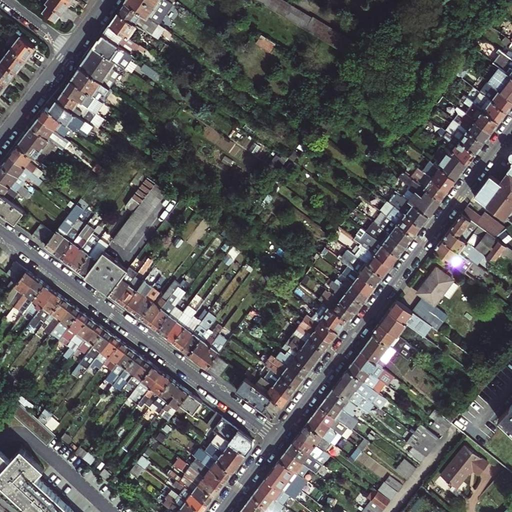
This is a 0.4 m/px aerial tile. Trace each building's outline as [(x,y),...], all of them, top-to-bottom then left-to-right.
[(71,0),(70,0),(47,0),(47,1),(49,3),(43,12),(56,21),(64,10),(71,0)] [(171,2),(168,0),(129,0),(128,3),(160,24),(174,4),(171,2)] [(259,0),(308,29),(315,18),(284,0),(259,0)] [(165,28),(160,24),(128,3),(128,4),(125,9),(121,13),(139,26),(149,32),(158,39),(165,28)] [(117,20),(113,26),(130,38),(139,26),(121,13),(117,20)] [(316,34),(324,21),(315,17),(315,18),(308,29),(316,34)] [(326,39),(333,27),(329,24),(324,21),(316,34),(326,39)] [(109,31),(106,37),(133,55),(135,56),(142,46),(130,38),(113,26),(109,31)] [(335,45),(342,33),(333,27),(326,39),(335,45)] [(12,47),(27,59),(33,51),(36,47),(16,32),(7,44),(12,47)] [(344,50),(351,38),(342,33),(335,45),(344,50)] [(277,44),(262,34),(257,42),(271,52),(277,44)] [(101,43),(97,49),(118,64),(124,68),(133,55),(106,37),(101,43)] [(353,55),(360,43),(351,38),(344,50),(353,55)] [(368,48),(360,43),(353,55),(360,60),(368,48)] [(23,63),(27,59),(12,47),(2,60),(17,71),(23,63)] [(118,64),(97,49),(90,60),(84,70),(102,83),(109,88),(124,68),(118,64)] [(487,55),(502,66),(511,73),(511,61),(510,64),(506,61),(491,50),(487,55)] [(17,71),(2,60),(0,62),(0,76),(8,83),(15,75),(17,71)] [(161,74),(145,63),(141,69),(157,80),(161,74)] [(474,69),(466,63),(459,75),(466,80),(474,69)] [(511,73),(502,66),(491,81),(495,85),(511,97),(511,73)] [(75,82),(101,100),(105,94),(97,89),(102,83),(84,70),(79,76),(75,82)] [(0,76),(0,93),(6,86),(8,83),(0,76)] [(491,92),(495,85),(491,81),(483,92),(486,94),(489,90),(491,92)] [(101,100),(75,82),(71,87),(67,93),(97,113),(104,103),(101,100)] [(486,94),(488,96),(509,111),(511,107),(511,97),(495,85),(491,92),(489,90),(486,94)] [(484,102),(488,96),(486,94),(483,92),(476,102),(478,104),(482,100),(484,102)] [(97,113),(67,93),(63,98),(60,102),(78,115),(84,119),(90,124),(97,113)] [(471,105),(467,111),(468,112),(471,114),(478,119),(494,131),(498,125),(502,121),(478,104),(475,102),(468,96),(465,100),(471,105)] [(482,100),(478,104),(502,121),(505,116),(509,111),(488,96),(484,102),(482,100)] [(84,119),(78,115),(60,102),(56,107),(52,112),(68,124),(71,119),(80,125),(84,119)] [(45,114),(41,119),(48,124),(47,126),(64,138),(72,127),(68,124),(52,112),(48,109),(45,114)] [(460,112),(455,118),(460,122),(464,124),(486,141),(491,135),(494,131),(478,119),(471,114),(468,112),(467,111),(464,114),(460,112)] [(455,118),(447,129),(449,131),(453,133),(478,152),(482,146),(486,141),(464,124),(460,122),(455,118)] [(48,124),(41,119),(37,124),(33,129),(56,146),(60,148),(67,140),(64,138),(47,126),(48,124)] [(447,129),(443,126),(439,131),(452,140),(448,145),(449,146),(471,162),(475,156),(478,152),(453,133),(449,131),(447,129)] [(26,138),(19,147),(34,159),(40,163),(51,148),(53,150),(56,146),(33,129),(26,138)] [(449,146),(442,156),(463,172),(467,167),(471,162),(449,146)] [(34,159),(19,147),(17,150),(15,152),(12,157),(19,162),(18,164),(26,170),(27,168),(32,172),(40,178),(43,174),(35,168),(30,164),(34,159)] [(463,172),(442,156),(437,163),(458,179),(463,172)] [(19,162),(12,157),(8,162),(4,167),(24,182),(28,177),(40,185),(43,180),(40,178),(32,172),(27,168),(26,170),(18,164),(19,162)] [(437,172),(434,177),(450,189),(455,183),(458,179),(437,163),(432,159),(428,165),(430,166),(437,172)] [(129,171),(133,167),(124,161),(121,165),(129,171)] [(437,172),(430,166),(426,171),(434,177),(437,172)] [(511,166),(510,170),(511,170),(503,181),(493,173),(477,195),(507,217),(511,210),(511,166)] [(1,171),(0,172),(0,177),(4,182),(3,183),(11,189),(12,188),(24,197),(29,191),(22,185),(24,182),(4,167),(1,171)] [(137,177),(140,172),(133,167),(129,171),(137,177)] [(413,177),(415,178),(443,199),(447,194),(449,190),(450,189),(434,177),(426,171),(421,167),(413,177)] [(437,207),(443,199),(415,178),(413,177),(404,170),(400,176),(411,184),(408,187),(409,188),(404,195),(406,197),(408,198),(411,201),(430,215),(437,207)] [(144,183),(149,178),(140,172),(137,177),(144,183)] [(4,182),(0,177),(0,193),(5,197),(7,194),(28,209),(32,203),(24,197),(12,188),(11,189),(3,183),(4,182)] [(149,178),(144,183),(127,207),(135,213),(158,183),(149,178)] [(122,230),(114,241),(126,249),(169,193),(158,183),(135,213),(122,230)] [(391,201),(392,202),(396,205),(398,206),(401,208),(423,225),(427,220),(430,215),(411,201),(408,198),(406,197),(404,195),(398,191),(391,201)] [(27,213),(5,197),(0,193),(0,212),(18,226),(27,213)] [(382,210),(385,212),(392,202),(390,200),(382,210)] [(365,202),(359,209),(363,211),(368,205),(365,202)] [(392,202),(385,212),(387,214),(388,215),(416,235),(420,229),(423,225),(401,208),(398,206),(396,205),(392,202)] [(474,219),(481,225),(497,237),(509,227),(487,211),(482,215),(469,205),(464,212),(474,219)] [(63,226),(47,248),(51,251),(55,253),(74,228),(76,225),(80,220),(81,218),(86,211),(81,207),(66,228),(63,226)] [(377,222),(379,223),(387,213),(385,212),(382,210),(375,220),(377,221),(377,222)] [(469,241),(485,253),(497,262),(508,246),(497,237),(481,225),(474,219),(464,212),(458,220),(452,228),(469,241)] [(387,213),(379,223),(408,245),(412,240),(416,235),(388,215),(387,214),(387,213)] [(74,228),(55,253),(58,256),(62,259),(74,244),(80,236),(75,233),(84,221),(81,218),(80,220),(76,225),(74,228)] [(375,220),(368,230),(374,234),(400,255),(405,249),(408,245),(379,223),(377,222),(377,221),(375,220)] [(74,244),(62,259),(66,262),(70,265),(87,242),(89,240),(94,234),(96,230),(89,224),(80,236),(74,244)] [(44,245),(53,233),(42,225),(33,238),(44,245)] [(356,237),(360,240),(368,230),(364,227),(356,237)] [(448,233),(444,238),(462,252),(465,248),(475,254),(472,259),(473,260),(475,261),(477,263),(485,253),(469,241),(452,228),(449,231),(448,233)] [(368,230),(360,240),(364,244),(366,245),(367,246),(370,248),(393,265),(397,260),(400,255),(374,234),(368,230)] [(87,242),(70,265),(73,268),(78,271),(90,255),(102,240),(94,234),(89,240),(87,242)] [(339,241),(335,238),(328,248),(332,251),(339,241)] [(482,272),(485,269),(444,238),(440,243),(436,249),(467,273),(473,265),(482,272)] [(90,255),(78,271),(83,274),(87,278),(105,253),(111,246),(102,240),(90,255)] [(364,244),(363,243),(361,246),(363,247),(358,254),(363,258),(385,275),(389,270),(393,265),(370,248),(367,246),(366,245),(364,244)] [(349,264),(350,265),(378,285),(382,279),(385,275),(363,258),(358,254),(347,246),(339,256),(349,264)] [(510,271),(511,268),(511,248),(508,246),(497,262),(510,271)] [(470,257),(472,259),(475,254),(465,248),(462,252),(470,257)] [(123,279),(129,271),(118,263),(121,260),(117,258),(115,261),(105,253),(87,278),(91,280),(99,286),(111,295),(123,279)] [(20,284),(29,272),(18,264),(9,276),(20,284)] [(123,279),(111,295),(114,298),(118,301),(140,273),(142,270),(134,264),(132,267),(129,271),(123,279)] [(350,265),(344,274),(349,278),(371,294),(374,289),(378,285),(350,265)] [(312,278),(318,269),(315,266),(308,275),(312,278)] [(424,297),(413,311),(438,330),(449,316),(438,308),(447,296),(456,285),(458,283),(438,268),(429,280),(419,292),(424,297)] [(29,272),(20,284),(13,293),(7,301),(15,307),(25,294),(26,294),(32,286),(31,285),(36,277),(33,275),(29,272)] [(140,273),(118,301),(121,303),(126,307),(138,291),(145,282),(147,279),(140,273)] [(145,282),(126,307),(129,309),(134,313),(146,297),(150,292),(153,288),(155,285),(158,282),(150,276),(147,279),(145,282)] [(19,310),(24,314),(28,309),(34,301),(46,285),(41,281),(37,277),(31,285),(32,286),(26,294),(25,294),(15,307),(7,318),(11,322),(19,310)] [(338,284),(342,286),(364,303),(368,298),(371,294),(349,278),(345,283),(338,278),(335,282),(337,283),(338,284)] [(333,280),(327,289),(328,290),(330,292),(332,292),(335,295),(358,311),(360,308),(364,303),(342,286),(338,284),(337,283),(335,282),(333,280)] [(146,297),(134,313),(139,316),(142,319),(154,303),(166,288),(158,282),(155,285),(153,288),(150,292),(146,297)] [(28,309),(37,316),(38,313),(43,307),(44,308),(50,299),(48,298),(54,291),(50,288),(46,285),(34,301),(28,309)] [(447,296),(452,300),(461,289),(456,285),(447,296)] [(168,302),(150,325),(154,328),(158,331),(170,315),(177,306),(187,292),(180,286),(172,296),(168,302)] [(328,290),(321,299),(325,302),(328,304),(331,306),(349,319),(351,321),(355,316),(358,311),(335,295),(332,292),(330,292),(328,290)] [(32,322),(38,326),(43,320),(46,322),(52,314),(64,298),(61,296),(54,291),(48,298),(50,299),(44,308),(43,307),(38,313),(37,316),(32,322)] [(44,329),(51,334),(56,327),(61,320),(63,321),(69,313),(67,311),(72,304),(68,301),(64,298),(52,314),(46,322),(48,324),(44,329)] [(150,325),(168,302),(164,298),(158,306),(154,303),(143,319),(146,322),(150,325)] [(430,325),(398,300),(395,304),(390,310),(422,335),(424,337),(426,334),(424,332),(430,325)] [(323,317),(331,306),(328,304),(325,302),(317,313),(323,317)] [(170,315),(158,331),(161,333),(166,337),(183,314),(184,312),(187,309),(190,305),(187,303),(184,307),(179,303),(177,306),(170,315)] [(60,341),(70,327),(82,311),(77,308),(72,304),(67,311),(69,313),(63,321),(61,320),(56,327),(51,334),(60,341)] [(183,314),(166,337),(169,339),(174,343),(192,320),(198,312),(190,305),(187,309),(184,312),(183,314)] [(349,319),(331,306),(323,317),(325,319),(340,331),(345,325),(349,319)] [(192,320),(174,343),(178,346),(182,349),(200,326),(206,317),(211,311),(206,308),(195,322),(192,320)] [(305,311),(301,317),(305,320),(316,329),(317,327),(326,334),(325,335),(332,341),(338,334),(340,332),(325,319),(323,317),(318,313),(313,309),(309,314),(305,311)] [(412,347),(422,335),(390,310),(386,315),(381,322),(398,336),(405,341),(409,344),(412,347)] [(78,333),(90,318),(86,314),(82,311),(70,327),(75,331),(70,338),(73,340),(78,333)] [(200,326),(182,349),(186,352),(190,355),(202,339),(206,335),(208,332),(219,317),(211,311),(206,317),(200,326)] [(73,353),(75,355),(81,347),(98,324),(94,321),(90,317),(78,333),(68,347),(63,354),(69,359),(73,353)] [(301,317),(294,326),(300,330),(310,338),(326,349),(330,344),(332,341),(325,335),(326,334),(317,327),(316,329),(305,320),(301,317)] [(409,360),(417,351),(412,347),(409,344),(405,341),(398,336),(381,322),(378,326),(374,332),(376,334),(390,345),(397,350),(409,360)] [(81,351),(87,355),(91,350),(95,345),(106,329),(102,326),(98,324),(81,347),(75,355),(77,356),(81,351)] [(294,326),(287,336),(290,338),(293,340),(303,348),(304,346),(311,352),(310,354),(318,360),(323,354),(326,349),(310,338),(300,330),(294,326)] [(60,341),(68,347),(73,340),(70,338),(75,331),(70,327),(60,341)] [(87,365),(90,367),(93,363),(97,358),(114,335),(110,332),(106,329),(95,345),(91,350),(87,355),(81,363),(86,367),(87,365)] [(211,345),(216,338),(219,334),(216,331),(212,335),(210,338),(206,335),(202,339),(190,355),(194,358),(199,361),(205,352),(207,354),(213,346),(211,345)] [(390,345),(376,334),(369,343),(362,352),(376,363),(383,368),(386,363),(380,358),(390,345)] [(96,365),(101,369),(105,364),(111,357),(122,341),(118,338),(114,335),(97,358),(93,363),(90,367),(93,369),(96,365)] [(287,336),(280,344),(296,356),(312,368),(315,364),(318,360),(310,354),(311,352),(304,346),(303,348),(293,340),(290,338),(287,336)] [(218,357),(221,352),(216,349),(221,342),(216,338),(211,345),(213,346),(207,354),(205,352),(199,361),(204,365),(209,369),(218,357)] [(105,364),(113,370),(130,347),(126,344),(122,341),(111,357),(105,364)] [(226,346),(221,342),(216,349),(221,352),(226,346)] [(390,345),(380,358),(386,363),(397,350),(390,345)] [(107,379),(115,385),(127,369),(138,353),(134,350),(130,347),(113,370),(107,379)] [(282,348),(276,356),(288,366),(289,364),(297,371),(296,372),(304,378),(307,374),(312,368),(296,356),(287,350),(286,352),(282,348)] [(389,386),(396,378),(383,368),(376,363),(362,352),(359,356),(355,361),(363,367),(364,365),(370,370),(370,371),(378,377),(387,384),(389,386)] [(115,385),(122,391),(124,388),(127,385),(146,359),(142,356),(138,353),(127,369),(115,385)] [(267,364),(272,368),(274,370),(282,375),(297,387),(302,382),(304,378),(296,372),(297,371),(289,364),(288,366),(276,356),(272,353),(265,363),(267,364)] [(230,365),(218,357),(209,369),(220,377),(230,365)] [(150,362),(146,359),(127,385),(124,388),(129,392),(134,386),(139,379),(142,381),(154,365),(150,362)] [(381,394),(387,384),(378,377),(370,371),(370,370),(364,365),(363,367),(355,361),(352,365),(348,370),(373,388),(381,394)] [(267,364),(260,374),(264,377),(274,384),(275,383),(283,389),(282,391),(290,397),(294,392),(297,387),(282,375),(274,370),(272,368),(267,364)] [(137,388),(130,398),(138,404),(162,371),(158,368),(154,365),(142,381),(137,388)] [(379,407),(386,398),(381,394),(373,388),(348,370),(345,374),(341,380),(349,385),(350,384),(357,388),(356,390),(374,403),(374,404),(379,407)] [(138,404),(142,408),(150,398),(155,402),(156,401),(173,379),(168,375),(162,371),(138,404)] [(263,376),(256,385),(267,393),(274,398),(284,405),(287,401),(290,397),(282,391),(283,389),(275,383),(274,384),(264,377),(263,376)] [(265,410),(274,398),(267,393),(256,385),(247,378),(237,390),(265,410)] [(139,379),(134,386),(137,388),(142,381),(139,379)] [(155,410),(160,414),(164,408),(169,401),(170,402),(176,394),(175,392),(180,385),(177,382),(173,379),(156,401),(155,402),(154,403),(158,406),(155,410)] [(368,413),(374,404),(374,403),(356,390),(357,388),(350,384),(349,385),(341,380),(338,383),(335,388),(357,404),(358,405),(368,413)] [(160,414),(170,421),(182,404),(191,393),(185,388),(180,385),(175,392),(176,394),(170,402),(169,401),(164,408),(160,414)] [(357,413),(353,411),(358,405),(357,404),(335,388),(330,394),(327,398),(335,403),(336,402),(343,407),(343,408),(346,410),(354,417),(357,413)] [(196,414),(205,403),(200,399),(195,395),(191,393),(182,404),(196,414)] [(24,405),(28,400),(20,394),(17,398),(21,402),(24,405)] [(325,401),(321,406),(353,429),(359,420),(356,418),(354,417),(346,410),(343,408),(343,407),(336,402),(335,403),(327,398),(325,401)] [(36,406),(28,400),(24,405),(26,406),(32,412),(36,406)] [(24,405),(21,402),(12,412),(49,445),(58,435),(54,432),(47,425),(40,419),(32,412),(26,406),(24,405)] [(511,404),(499,418),(511,429),(511,404)] [(341,435),(348,425),(321,406),(318,410),(314,415),(322,421),(323,420),(330,425),(329,426),(338,433),(341,435)] [(47,409),(40,419),(47,425),(52,418),(54,415),(47,409)] [(208,424),(214,428),(223,416),(217,412),(208,424)] [(451,421),(441,414),(436,421),(447,430),(453,423),(451,421)] [(334,444),(341,435),(338,433),(329,426),(330,425),(323,420),(322,421),(314,415),(312,419),(308,424),(331,442),(332,443),(334,444)] [(223,416),(214,428),(218,431),(219,432),(224,436),(231,441),(240,448),(248,454),(254,445),(252,439),(223,416)] [(178,425),(181,421),(176,417),(173,421),(178,425)] [(60,424),(52,418),(47,425),(54,432),(60,424)] [(444,434),(447,430),(436,421),(432,426),(444,434)] [(304,428),(300,435),(307,440),(309,438),(316,443),(315,444),(325,452),(332,443),(331,442),(307,424),(304,428)] [(417,435),(434,448),(441,439),(422,425),(415,434),(417,435)] [(244,459),(248,454),(231,441),(224,436),(219,432),(218,431),(213,438),(211,440),(212,442),(215,444),(224,451),(225,450),(233,456),(232,458),(240,464),(244,459)] [(157,439),(163,443),(168,436),(162,432),(157,439)] [(297,438),(294,442),(320,462),(324,458),(327,460),(331,456),(325,452),(315,444),(316,443),(309,438),(307,440),(300,434),(297,438)] [(415,434),(408,443),(426,457),(434,448),(417,435),(415,434)] [(358,448),(363,451),(370,442),(365,439),(358,448)] [(218,459),(234,472),(240,464),(232,458),(233,456),(225,450),(224,451),(215,444),(212,442),(211,440),(209,443),(204,449),(206,451),(208,452),(218,459)] [(151,447),(156,450),(159,445),(155,442),(151,447)] [(317,473),(324,464),(320,462),(294,442),(287,452),(294,458),(295,456),(303,461),(302,462),(305,464),(310,468),(317,473)] [(191,453),(193,455),(200,446),(198,444),(191,453)] [(468,445),(444,475),(460,487),(468,478),(475,468),(481,473),(489,462),(468,445)] [(199,459),(227,481),(234,472),(218,459),(208,452),(206,451),(200,446),(193,455),(197,457),(199,459)] [(0,450),(0,449),(0,482),(17,498),(17,497),(21,501),(25,504),(25,505),(32,511),(76,511),(37,476),(45,468),(22,447),(11,459),(0,450)] [(144,455),(148,458),(154,450),(150,447),(144,455)] [(363,451),(358,448),(351,457),(356,460),(363,451)] [(414,448),(409,454),(421,463),(426,457),(414,448)] [(294,457),(287,452),(281,460),(295,471),(298,473),(305,464),(302,462),(303,461),(295,456),(294,457)] [(138,463),(148,471),(154,463),(144,455),(138,463)] [(195,460),(191,465),(221,489),(227,481),(199,459),(197,461),(195,460)] [(405,459),(400,465),(412,474),(417,468),(405,459)] [(281,460),(274,469),(282,474),(283,473),(290,478),(289,480),(301,489),(302,489),(308,481),(303,477),(298,473),(295,471),(281,460)] [(131,472),(140,478),(146,470),(138,463),(131,472)] [(298,473),(303,477),(310,468),(305,464),(298,473)] [(191,465),(184,473),(199,484),(215,497),(221,489),(198,471),(191,465)] [(408,479),(412,474),(400,465),(396,470),(408,479)] [(274,469),(267,478),(285,491),(291,495),(295,498),(302,489),(301,489),(289,480),(290,478),(283,473),(282,474),(274,469)] [(171,470),(168,474),(176,479),(186,487),(209,505),(215,497),(199,484),(184,473),(181,478),(171,470)] [(125,479),(130,483),(135,477),(130,473),(125,479)] [(390,477),(386,483),(397,492),(398,492),(403,487),(390,477)] [(267,478),(259,488),(267,494),(268,492),(276,498),(275,499),(278,501),(285,491),(267,478)] [(182,492),(180,495),(202,511),(203,511),(209,505),(186,487),(176,479),(172,484),(182,492)] [(378,491),(390,501),(397,492),(384,482),(378,491)] [(283,505),(278,501),(275,499),(276,498),(268,492),(267,494),(259,488),(253,496),(274,511),(279,511),(284,506),(283,505)] [(173,489),(166,498),(169,500),(184,511),(202,511),(180,495),(173,489)] [(384,510),(390,501),(378,491),(374,489),(368,498),(371,500),(384,510)] [(283,505),(291,495),(285,491),(278,501),(283,505)] [(274,511),(253,496),(246,506),(253,511),(255,510),(257,511),(274,511)] [(334,511),(340,504),(330,497),(324,506),(332,511),(334,511)] [(184,511),(169,500),(166,498),(163,502),(167,506),(165,509),(166,510),(168,511),(184,511)] [(372,501),(371,500),(367,506),(375,511),(382,511),(384,510),(372,501)]
